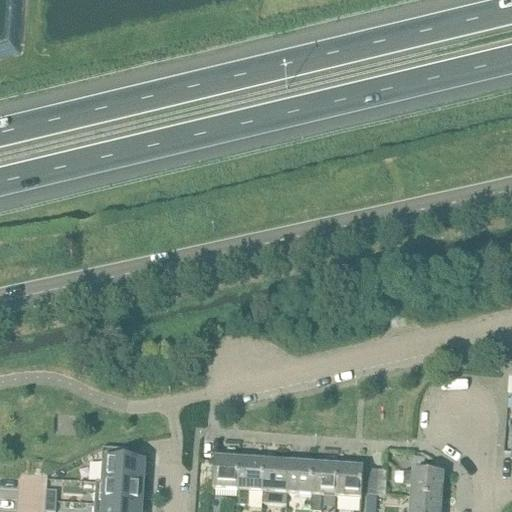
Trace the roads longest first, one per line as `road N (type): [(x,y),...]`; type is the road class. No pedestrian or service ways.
road 1 (motorway): [(511,8),(0,130)]
road 2 (motorway): [(0,181),(511,60)]
road 3 (secondary): [(0,300),(511,189)]
road 4 (residential): [(511,323),(318,366),(243,367)]
